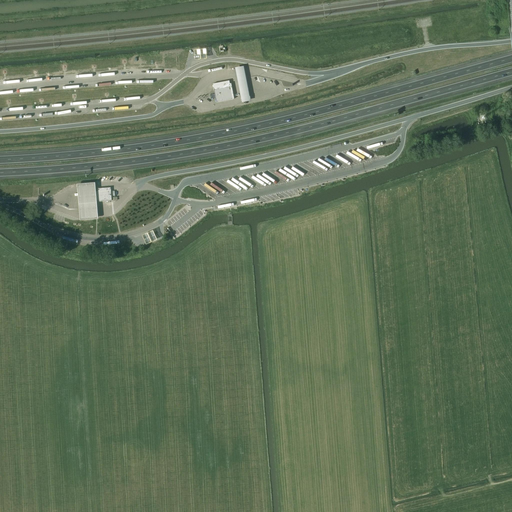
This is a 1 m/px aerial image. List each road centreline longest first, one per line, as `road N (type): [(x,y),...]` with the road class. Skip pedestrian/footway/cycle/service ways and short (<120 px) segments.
road 1 (motorway): [(511,58),(246,129),(0,160)]
road 2 (motorway): [(0,172),(139,161),(248,141),(511,72)]
road 3 (motorway): [(511,41),(348,67)]
